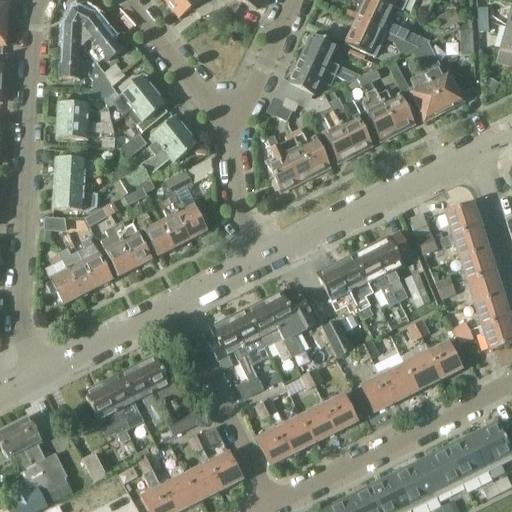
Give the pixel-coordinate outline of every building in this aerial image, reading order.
[(201,19),(217,11),(216,0),(169,0),(166,3),(179,20),(193,9),(201,19)] [(257,10),(261,0),(216,0),(217,11),(236,15),(241,3),(257,10)] [(357,20),(382,32),(387,22),(393,7),(377,0),(360,0),(357,8),(359,10),(356,17),(358,18),(357,20)] [(403,11),(407,0),(377,0),(393,7),(403,11)] [(80,61),(89,54),(96,49),(91,41),(105,30),(94,15),(78,7),(70,9),(62,24),(61,51),(81,52),(80,61)] [(476,10),(477,22),(487,22),(486,10),(476,10)] [(454,12),(435,20),(441,32),(459,24),(454,12)] [(371,57),(382,32),(357,20),(345,45),(371,57)] [(387,22),(382,32),(395,38),(403,41),(407,32),(387,22)] [(487,22),(477,22),(478,34),(488,34),(487,22)] [(460,57),(473,56),(471,24),(459,29),(460,57)] [(511,55),(511,30),(506,29),(500,52),(511,55)] [(89,54),(93,60),(97,64),(104,58),(108,63),(122,51),(105,30),(91,41),(96,49),(89,54)] [(407,32),(403,41),(420,49),(430,44),(431,43),(407,32)] [(311,36),(300,60),(325,73),(349,84),(358,80),(361,78),(330,63),(337,48),(311,36)] [(420,49),(414,51),(424,73),(444,111),(446,110),(447,112),(455,107),(454,105),(463,101),(449,73),(446,74),(430,44),(420,49)] [(104,74),(97,64),(93,60),(89,63),(80,62),(80,61),(81,52),(61,51),(59,79),(78,80),(78,75),(88,76),(93,81),(93,91),(102,92),(112,85),(112,83),(104,74)] [(302,102),(300,107),(307,110),(312,101),(313,97),(325,73),(300,60),(289,84),(284,93),(284,94),(302,102)] [(112,83),(112,85),(113,89),(126,78),(116,66),(104,74),(112,83)] [(367,75),(372,83),(381,78),(377,70),(367,75)] [(426,120),(444,111),(424,73),(411,79),(417,90),(411,92),(426,120)] [(362,88),(372,83),(367,75),(361,78),(358,80),(362,88)] [(112,103),(123,117),(155,92),(144,78),(112,103)] [(113,89),(112,85),(102,92),(105,101),(106,101),(116,93),(113,89)] [(277,90),(273,100),(279,103),(284,106),(283,108),(293,112),(295,113),(299,106),(300,107),(302,102),(284,94),(284,93),(277,90)] [(88,99),(89,101),(105,101),(102,92),(93,91),(88,91),(88,99)] [(378,96),(376,91),(367,96),(369,101),(362,104),(381,140),(397,132),(378,96)] [(387,91),(378,96),(397,132),(414,123),(400,96),(392,100),(387,91)] [(166,105),(155,92),(123,117),(134,131),(166,105)] [(333,92),(326,96),(357,153),(372,145),(358,118),(350,122),(339,100),(338,100),(333,92)] [(340,162),(357,153),(326,96),(314,102),(312,101),(307,110),(310,116),(320,111),(325,120),(326,119),(332,131),(325,134),(340,162)] [(287,124),(293,112),(283,108),(284,106),(279,103),(273,100),(266,114),(287,124)] [(57,122),(111,124),(107,111),(103,111),(103,115),(87,114),(88,105),(84,105),(84,101),(71,101),(71,104),(58,104),(57,122)] [(148,149),(154,157),(187,132),(176,118),(153,136),(152,135),(150,136),(151,138),(149,140),(153,145),(148,149)] [(111,124),(57,122),(56,139),(86,140),(86,135),(114,136),(111,124)] [(300,131),(293,135),(314,175),(329,168),(315,140),(307,144),(300,131)] [(154,157),(140,166),(147,179),(171,159),(174,164),(197,145),(187,132),(154,157)] [(288,142),(279,146),(297,183),(314,175),(293,135),(286,138),(288,142)] [(126,149),(121,152),(127,161),(146,146),(139,137),(135,141),(134,139),(124,147),(126,149)] [(280,191),(297,183),(279,146),(274,137),(267,141),(271,151),(270,151),(275,160),(267,164),(275,180),(271,181),(276,191),(279,189),(280,191)] [(103,140),(103,149),(114,150),(115,144),(115,140),(103,140)] [(55,159),(54,177),(83,178),(84,179),(94,179),(105,174),(106,162),(85,161),(85,160),(55,159)] [(123,176),(125,180),(132,191),(149,182),(147,179),(140,166),(123,176)] [(171,197),(192,186),(186,173),(164,184),(171,197)] [(54,194),(94,196),(94,187),(84,186),(84,179),(83,178),(54,177),(54,194)] [(117,185),(125,199),(134,194),(132,191),(125,180),(117,185)] [(94,196),(54,194),(53,211),(82,212),(83,206),(93,207),(94,196)] [(136,194),(125,200),(129,208),(141,202),(136,194)] [(177,196),(169,200),(190,241),(206,233),(193,207),(184,211),(177,196)] [(167,220),(162,223),(175,249),(190,241),(169,200),(159,205),(167,220)] [(452,235),(480,226),(473,203),(445,213),(452,235)] [(116,204),(104,211),(108,219),(120,213),(116,204)] [(175,249),(162,223),(154,227),(146,212),(137,216),(158,258),(175,249)] [(84,221),(89,229),(101,223),(97,214),(84,221)] [(55,230),(66,231),(65,220),(46,219),(46,228),(52,228),(55,230)] [(84,220),(65,220),(66,231),(67,234),(89,229),(84,221),(84,220)] [(122,224),(114,228),(136,269),(153,260),(139,234),(137,236),(132,227),(125,230),(122,224)] [(480,226),(452,235),(460,258),(488,249),(480,226)] [(136,269),(114,228),(105,232),(109,239),(101,243),(119,278),(136,269)] [(389,240),(371,249),(400,303),(408,298),(394,271),(403,266),(399,259),(410,254),(400,234),(389,240)] [(416,240),(419,247),(433,242),(430,235),(416,240)] [(90,260),(83,263),(96,289),(112,281),(90,240),(82,244),(90,260)] [(419,247),(423,257),(437,252),(433,242),(419,247)] [(368,284),(373,295),(381,291),(390,308),(400,303),(371,249),(354,258),(368,284)] [(488,249),(460,258),(467,281),(495,272),(488,249)] [(68,251),(58,256),(80,298),(96,289),(83,263),(78,254),(71,257),(68,251)] [(57,294),(64,306),(80,298),(58,256),(50,260),(54,267),(46,271),(52,282),(45,285),(51,297),(57,294)] [(373,295),(368,284),(354,258),(338,266),(360,311),(358,311),(363,322),(373,317),(368,309),(369,309),(364,299),(373,295)] [(318,276),(332,303),(330,303),(335,314),(346,308),(350,316),(358,311),(360,311),(338,266),(318,276)] [(495,272),(467,281),(474,304),(503,295),(495,272)] [(418,276),(404,282),(416,310),(430,304),(418,276)] [(435,285),(438,294),(452,288),(449,280),(435,285)] [(456,297),(452,288),(438,294),(441,302),(456,297)] [(282,294),(265,303),(292,358),(293,359),(302,355),(293,337),(316,326),(301,295),(286,303),(282,294)] [(503,295),(474,304),(482,327),(510,318),(503,295)] [(247,312),(266,348),(274,344),(283,362),(292,358),(265,303),(247,312)] [(247,312),(229,321),(248,357),(252,366),(261,362),(257,353),(266,348),(247,312)] [(511,323),(510,318),(482,327),(489,350),(511,342),(511,323)] [(252,366),(248,357),(229,321),(211,331),(216,341),(209,344),(217,361),(234,353),(248,382),(237,387),(243,400),(263,390),(256,376),(257,375),(252,366)] [(337,321),(320,329),(337,361),(353,352),(337,321)] [(422,322),(415,325),(422,339),(429,335),(422,322)] [(453,330),(457,338),(470,331),(466,324),(453,330)] [(413,344),(422,339),(415,325),(406,330),(413,344)] [(474,339),(470,331),(457,338),(461,346),(474,339)] [(448,343),(429,352),(434,362),(432,363),(436,371),(433,373),(436,377),(440,375),(442,379),(462,369),(459,363),(466,359),(456,339),(448,343)] [(371,342),(363,346),(370,360),(378,356),(371,342)] [(418,391),(442,379),(440,375),(436,377),(433,373),(436,371),(432,363),(434,362),(429,352),(426,345),(401,358),(405,365),(418,391)] [(370,360),(363,346),(354,350),(362,364),(370,360)] [(138,368),(156,404),(178,393),(167,372),(164,374),(156,359),(138,368)] [(392,399),(395,403),(418,391),(405,365),(383,376),(380,377),(385,387),(388,385),(393,394),(395,393),(397,397),(392,399)] [(121,376),(135,403),(142,399),(156,427),(166,422),(156,404),(138,368),(121,376)] [(316,370),(307,374),(315,388),(323,384),(316,370)] [(307,374),(302,377),(299,378),(307,393),(315,388),(307,374)] [(121,376),(104,385),(128,432),(143,424),(133,404),(135,403),(121,376)] [(375,413),(395,403),(392,399),(397,397),(395,393),(393,394),(388,385),(385,387),(380,377),(362,387),(375,413)] [(122,445),(132,440),(128,432),(104,385),(84,395),(98,421),(96,422),(104,436),(115,431),(122,445)] [(344,396),(325,405),(330,414),(327,416),(331,425),(329,426),(331,430),(335,427),(338,432),(357,422),(344,396)] [(263,403),(270,416),(278,413),(271,399),(263,403)] [(270,416),(263,403),(255,407),(262,420),(270,416)] [(322,407),(301,417),(314,444),(338,432),(335,427),(331,430),(329,426),(331,425),(327,416),(330,414),(325,405),(322,407)] [(174,436),(204,422),(197,409),(168,423),(174,436)] [(29,417),(12,426),(42,486),(43,489),(52,485),(41,462),(45,460),(37,445),(42,443),(29,417)] [(288,451),(290,456),(314,444),(301,417),(279,428),(276,430),(281,439),(284,438),(288,447),(290,446),(292,449),(288,451)] [(471,436),(489,473),(511,461),(511,443),(511,441),(507,442),(497,422),(471,436)] [(23,471),(33,491),(42,486),(12,426),(0,432),(0,446),(7,460),(11,458),(19,473),(23,471)] [(276,430),(257,439),(271,466),(290,456),(288,451),(292,449),(290,446),(288,447),(284,438),(281,439),(276,430)] [(204,433),(195,437),(202,452),(211,448),(204,433)] [(445,449),(463,485),(489,473),(471,436),(445,449)] [(195,437),(187,441),(194,456),(202,452),(195,437)] [(419,462),(437,498),(463,485),(445,449),(419,462)] [(146,451),(137,455),(141,462),(145,459),(150,457),(146,451)] [(220,486),(222,490),(242,480),(229,454),(210,463),(215,473),(212,474),(216,483),(214,484),(216,488),(220,486)] [(94,455),(81,461),(94,485),(106,479),(94,455)] [(150,457),(145,459),(152,473),(160,469),(153,455),(150,457)] [(137,464),(151,493),(142,497),(149,511),(174,511),(173,509),(177,507),(175,504),(173,505),(169,496),(165,498),(161,488),(160,489),(152,473),(145,459),(141,462),(137,464)] [(393,474),(412,511),(437,498),(419,462),(393,474)] [(207,465),(185,475),(199,502),(222,490),(220,486),(216,488),(214,484),(216,483),(212,474),(215,473),(210,463),(207,465)] [(368,487),(379,511),(410,511),(412,511),(393,474),(368,487)] [(173,509),(174,511),(179,511),(199,502),(185,475),(164,486),(161,488),(165,498),(169,496),(173,505),(175,504),(177,507),(173,509)] [(114,476),(103,482),(113,501),(124,496),(114,476)] [(506,478),(494,484),(500,495),(511,489),(506,478)] [(64,481),(46,490),(54,505),(72,496),(64,481)] [(103,482),(92,487),(102,507),(113,501),(103,482)] [(482,490),(487,501),(500,495),(494,484),(482,490)] [(92,487),(82,492),(91,511),(102,507),(92,487)] [(342,500),(347,511),(379,511),(368,487),(342,500)] [(11,503),(4,506),(7,511),(40,511),(47,509),(38,489),(30,493),(29,490),(9,499),(11,503)] [(91,511),(82,492),(71,498),(78,511),(91,511)] [(78,511),(71,498),(60,503),(64,511),(78,511)] [(318,511),(347,511),(342,500),(318,511)]
